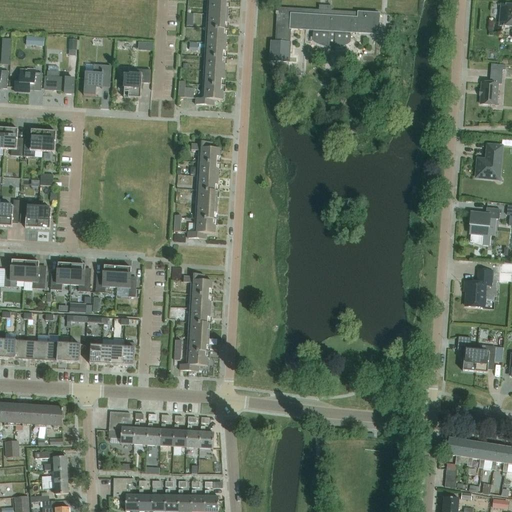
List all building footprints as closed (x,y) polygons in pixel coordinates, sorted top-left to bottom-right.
[(208,0),(203,99),(196,99),(196,106),(215,107),(215,101),(223,101),(224,93),(222,93),(222,81),(224,81),(225,65),(223,65),(224,52),(226,52),(227,37),(225,36),(226,24),(228,24),(229,9),(227,8),(227,0),(208,0)] [(358,13),(331,11),(332,6),(319,6),(319,11),(278,8),(277,27),(276,43),(272,42),(270,62),(271,62),(271,61),(289,62),(289,63),(290,62),(297,63),(297,57),(290,57),(291,44),(290,44),(291,29),(314,30),(313,42),(315,44),(318,45),(322,47),(325,48),(328,48),(328,50),(335,50),(335,49),(338,49),(342,48),(346,47),(349,45),(351,44),(351,33),(379,34),(380,14),(379,14),(380,14),(379,14),(365,13),(363,13),(359,13),(358,13)] [(511,6),(502,6),(501,14),(500,26),(511,27),(511,6)] [(70,41),(69,51),(77,51),(77,41),(70,41)] [(95,97),(96,87),(101,88),(101,89),(102,89),(102,88),(109,88),(111,67),(93,66),(93,74),(85,73),(83,96),(95,97)] [(0,68),(0,86),(0,89),(8,89),(9,72),(2,72),(2,69),(0,68)] [(28,71),(21,71),(20,84),(15,84),(15,92),(30,93),(30,88),(34,88),(34,91),(42,91),(43,74),(36,74),(36,71),(28,70),(28,71)] [(123,79),(123,87),(125,87),(124,99),(141,100),(142,84),(150,85),(151,71),(138,70),(137,75),(130,75),(130,77),(126,76),(126,79),(123,79)] [(48,73),(48,78),(46,78),(46,91),(66,92),(65,95),(74,95),(75,80),(59,79),(59,74),(48,73)] [(498,85),(502,85),(502,79),(491,78),(490,84),(482,84),(481,105),(497,106),(498,85)] [(186,88),(186,91),(185,95),(185,99),(194,99),(194,89),(186,88)] [(6,129),(5,150),(12,151),(12,157),(23,157),(24,142),(18,142),(19,130),(6,129)] [(43,153),(44,132),(32,131),(31,143),(25,142),(24,157),(35,158),(36,152),(43,153)] [(57,132),(44,132),(43,153),(55,153),(57,132)] [(220,158),(220,150),(212,149),(212,143),(198,142),(197,145),(192,145),(192,151),(199,151),(195,233),(189,233),(188,239),(207,240),(207,234),(216,235),(216,226),(214,226),(215,214),(217,214),(218,198),(215,198),(216,186),(219,186),(219,170),(217,170),(218,158),(220,158)] [(477,178),(499,180),(502,147),(488,146),(487,161),(478,160),(477,178)] [(14,207),(1,206),(0,227),(12,228),(13,216),(19,216),(20,201),(14,201),(14,207)] [(38,230),(39,209),(32,208),(33,202),(22,202),(21,216),(26,217),(26,229),(38,230)] [(39,209),(38,230),(50,230),(52,210),(39,209)] [(486,215),(471,214),(470,226),(471,227),(470,235),(471,235),(470,243),(481,247),(483,236),(489,237),(490,228),(489,228),(490,219),(500,220),(501,210),(487,209),(486,215)] [(17,282),(25,283),(26,262),(13,261),(12,273),(6,273),(5,288),(16,288),(17,282)] [(26,262),(25,283),(33,283),(33,289),(45,290),(46,275),(39,275),(40,263),(26,262)] [(62,285),(71,286),(72,265),(59,264),(58,276),(52,276),(51,291),(62,291),(62,285)] [(86,266),(72,265),(71,286),(79,286),(79,292),(90,293),(91,278),(85,278),(86,266)] [(108,288),(117,289),(118,268),(105,267),(104,279),(98,278),(97,293),(108,294),(108,288)] [(118,268),(117,289),(130,289),(129,298),(136,298),(137,281),(131,280),(132,269),(118,268)] [(492,287),(493,271),(479,270),(478,283),(465,283),(465,292),(467,292),(466,307),(484,308),(486,286),(492,287)] [(189,275),(189,277),(192,277),(192,281),(192,284),(191,295),(187,366),(181,365),(180,371),(199,373),(199,367),(208,367),(208,359),(206,359),(207,347),(209,347),(210,331),(208,331),(208,318),(211,318),(212,302),(209,302),(210,290),(212,290),(213,282),(204,282),(205,276),(189,275)] [(78,304),(70,304),(70,313),(78,314),(78,304)] [(5,341),(4,360),(15,360),(16,342),(5,341)] [(101,366),(102,347),(103,342),(91,341),(90,365),(101,366)] [(27,342),(16,342),(15,360),(25,361),(27,342)] [(36,362),(37,343),(27,342),(25,361),(36,362)] [(48,344),(37,343),(36,362),(47,362),(48,344)] [(135,344),(124,343),(124,348),(123,367),(134,368),(135,344)] [(58,363),(59,344),(48,344),(47,362),(58,363)] [(70,345),(59,344),(58,363),(68,364),(70,345)] [(70,345),(68,364),(80,364),(81,346),(70,345)] [(465,351),(463,372),(475,373),(477,352),(478,346),(458,345),(458,350),(465,351)] [(102,347),(101,366),(112,366),(113,348),(102,347)] [(477,352),(475,373),(488,374),(489,362),(495,363),(496,348),(485,347),(485,353),(477,352)] [(124,348),(113,348),(112,366),(123,367),(124,348)] [(496,348),(495,363),(502,363),(503,349),(496,348)] [(31,425),(33,407),(31,407),(31,406),(26,406),(26,407),(8,405),(3,405),(2,405),(1,423),(5,423),(5,425),(8,426),(9,424),(24,425),(23,427),(27,427),(28,425),(31,425)] [(34,407),(33,407),(31,425),(36,426),(36,428),(40,428),(40,426),(54,427),(54,429),(58,429),(58,427),(62,427),(63,413),(63,411),(63,409),(61,409),(61,408),(57,408),(57,409),(39,407),(34,406),(34,407)] [(123,422),(122,426),(122,432),(109,431),(108,440),(121,440),(121,445),(134,446),(136,426),(126,426),(127,423),(123,422)] [(136,426),(134,446),(147,447),(148,430),(148,427),(140,427),(140,423),(136,423),(136,426)] [(147,447),(160,448),(162,428),(152,427),(152,424),(149,424),(148,427),(148,430),(147,447)] [(160,448),(174,449),(175,429),(166,428),(166,425),(162,425),(162,428),(160,448)] [(175,429),(174,449),(187,449),(188,430),(179,429),(180,426),(176,426),(175,429)] [(187,449),(200,450),(202,430),(192,430),(193,427),(189,426),(188,430),(187,449)] [(202,430),(200,450),(213,451),(215,431),(206,431),(206,427),(202,427),(202,430)] [(459,466),(461,458),(459,457),(461,441),(449,439),(447,456),(456,457),(455,465),(459,466)] [(470,459),(473,443),(461,441),(459,457),(461,458),(468,459),(467,467),(471,468),(473,460),(470,459)] [(485,445),(473,443),(470,459),(473,460),(480,461),(478,469),(483,470),(484,468),(485,461),(482,461),(485,445)] [(494,463),(497,447),(485,445),(482,461),(485,461),(484,468),(491,469),(490,471),(495,471),(496,463),(494,463)] [(506,465),(509,448),(497,447),(494,463),(496,463),(504,464),(502,473),(507,473),(507,472),(508,465),(506,465)] [(54,471),(68,470),(67,458),(55,459),(54,453),(46,453),(46,451),(35,451),(36,460),(53,459),(53,465),(45,465),(45,471),(54,471)] [(68,482),(68,470),(54,471),(54,477),(43,478),(43,484),(68,482)] [(69,495),(68,482),(43,484),(43,489),(55,488),(55,495),(69,495)] [(484,484),(482,495),(489,496),(491,485),(484,484)] [(127,490),(127,492),(126,499),(125,511),(139,511),(140,494),(130,494),(130,490),(127,490)] [(139,511),(152,511),(153,494),(144,494),(144,490),(140,490),(140,494),(139,511)] [(152,511),(165,511),(166,494),(158,494),(158,491),(154,491),(153,494),(152,511)] [(165,511),(179,511),(179,494),(170,494),(170,491),(166,491),(166,494),(165,511)] [(179,511),(192,511),(193,495),(184,495),(184,491),(180,491),(179,494),(179,511)] [(192,511),(205,511),(206,495),(197,495),(197,491),(193,491),(193,495),(192,511)] [(206,491),(206,495),(205,511),(218,511),(219,495),(210,495),(210,492),(206,491)] [(40,508),(57,507),(57,502),(50,502),(49,497),(31,497),(31,503),(40,503),(40,508)] [(443,497),(442,511),(444,511),(457,511),(459,498),(443,497)] [(493,509),(508,511),(509,502),(494,500),(493,509)]
